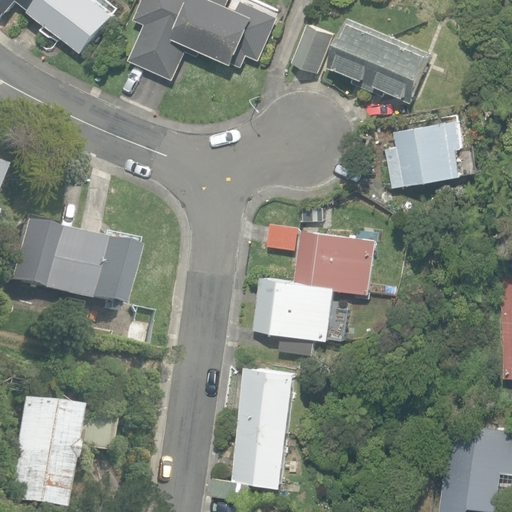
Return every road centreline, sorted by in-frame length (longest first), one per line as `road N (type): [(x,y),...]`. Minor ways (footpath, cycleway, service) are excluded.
road 1 (residential): [(177,511),(216,171)]
road 2 (residential): [(0,71),(216,171)]
road 3 (track): [(0,335),(81,356),(194,370)]
